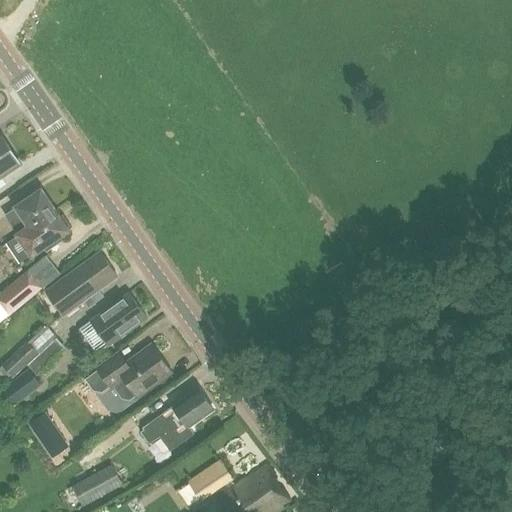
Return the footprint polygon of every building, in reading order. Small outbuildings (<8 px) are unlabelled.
[(0,134),(0,177),(21,164),(0,134)] [(19,235),(55,212),(41,191),(6,215),(19,235)] [(59,217),(55,212),(19,235),(29,250),(41,243),(46,251),(62,240),(59,236),(71,227),(63,215),(59,217)] [(99,290),(117,276),(101,253),(67,277),(47,291),(63,314),(84,300),(89,307),(104,297),(99,290)] [(0,303),(1,305),(7,312),(10,316),(43,288),(32,273),(5,295),(0,299),(0,303)] [(130,293),(91,321),(108,345),(147,317),(130,293)] [(316,346),(329,359),(337,351),(324,338),(316,346)] [(27,364),(39,353),(33,346),(28,341),(3,363),(15,376),(17,375),(27,364)] [(171,372),(151,345),(126,363),(118,352),(96,368),(98,370),(86,379),(95,393),(102,393),(112,386),(120,398),(128,400),(135,395),(136,396),(157,382),(160,385),(171,377),(168,374),(171,372)] [(0,397),(10,410),(42,387),(29,369),(0,390),(0,397)] [(170,451),(194,433),(189,425),(212,408),(198,391),(175,408),(173,405),(142,428),(145,431),(141,433),(150,444),(153,442),(160,437),(170,451)] [(52,458),(69,447),(47,413),(30,424),(52,458)] [(214,489),(231,478),(221,463),(192,482),(202,497),(214,489)] [(74,485),(84,504),(121,484),(111,465),(74,485)] [(236,485),(231,478),(214,489),(219,496),(220,495),(230,511),(269,511),(289,500),(268,465),(236,485)]
